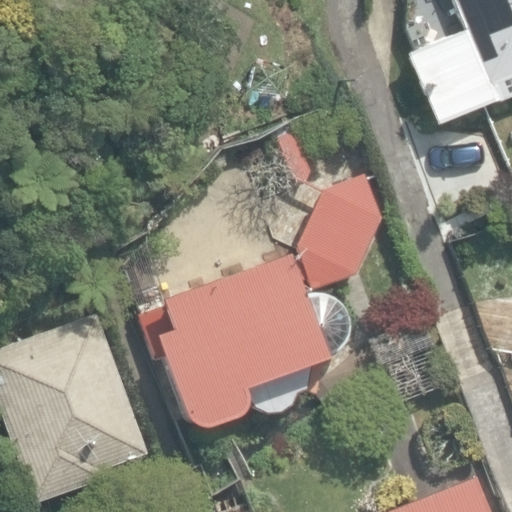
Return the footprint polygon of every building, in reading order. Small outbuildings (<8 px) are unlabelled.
[(401,58),(428,126),(511,93),(511,0),(445,0),(459,35),(401,58)] [(269,137),(284,182),(304,175),(289,130),(269,137)] [(208,426),(213,426),(243,416),(249,410),(251,405),(252,399),(255,404),(260,409),(267,412),(275,412),(285,410),(298,402),(308,389),(311,378),(310,364),(331,357),(330,353),(339,349),(348,340),(351,330),(351,318),(347,308),(340,300),(333,297),(326,293),(319,293),(314,293),(308,295),(307,292),(357,275),(385,215),(369,172),(324,187),(295,252),(166,299),(176,329),(160,335),(191,415),(195,422),(199,425),(204,426),(208,426)] [(0,347),(0,426),(28,504),(97,479),(94,472),(140,455),(90,316),(0,347)] [(362,340),(371,366),(424,348),(415,321),(362,340)] [(384,511),(482,511),(470,479),(384,511)]
